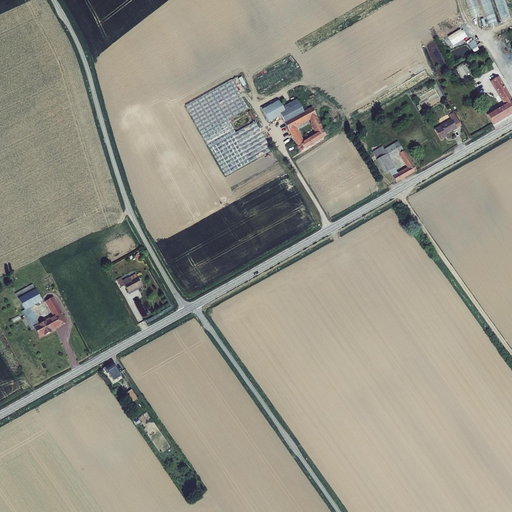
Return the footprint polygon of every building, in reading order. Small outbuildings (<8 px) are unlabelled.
[(476,0),(464,0),(470,19),(481,16),(476,0)] [(479,0),(488,28),(498,25),(490,0),(479,0)] [(505,0),(494,0),(501,22),(511,19),(505,0)] [(461,30),(448,36),(450,41),(463,35),(461,30)] [(472,51),(478,47),(472,39),(467,42),(472,51)] [(226,177),(272,150),(255,122),(236,133),(228,119),(247,108),(229,76),(183,102),(226,177)] [(491,81),(505,105),(511,115),(511,113),(511,101),(498,78),(491,81)] [(282,108),(278,110),(281,116),(285,123),(304,112),(297,100),(282,108)] [(281,116),(278,110),(282,108),(279,101),(262,110),(268,122),(281,116)] [(493,125),(511,115),(505,105),(487,115),(493,125)] [(301,152),(329,134),(325,129),(322,130),(312,108),(304,112),(285,123),(291,134),(301,152)] [(449,116),(451,120),(434,129),(441,140),(447,137),(445,135),(452,131),(453,131),(461,127),(453,114),(449,116)] [(372,153),(385,175),(389,173),(388,172),(389,171),(396,183),(416,171),(398,142),(384,150),(382,147),(372,153)] [(279,164),(234,185),(238,196),(284,175),(279,164)] [(122,282),(121,280),(118,282),(122,288),(125,287),(128,293),(142,286),(136,274),(122,282)] [(34,328),(40,336),(44,334),(46,335),(50,333),(50,331),(66,323),(53,298),(46,302),(55,317),(39,325),(30,308),(41,301),(32,285),(15,294),(25,310),(22,312),(32,330),(34,328)] [(112,363),(103,369),(107,375),(109,373),(114,381),(121,376),(112,363)] [(131,390),(125,394),(130,401),(136,397),(131,390)]
